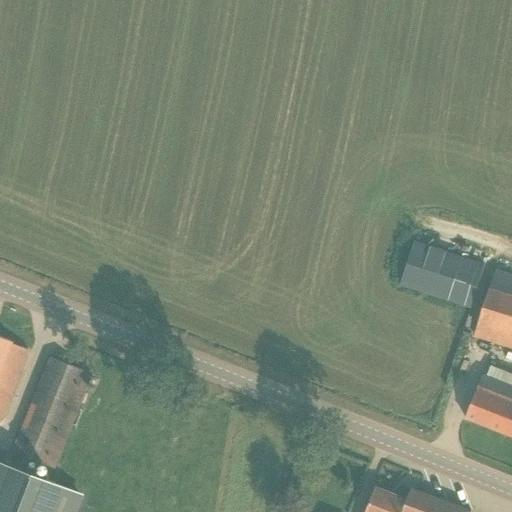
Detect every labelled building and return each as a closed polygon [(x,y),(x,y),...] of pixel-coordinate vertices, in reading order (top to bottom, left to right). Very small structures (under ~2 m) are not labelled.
[(469,309),(484,264),(413,240),(398,286),(469,309)] [(511,274),(496,269),(480,317),(474,336),(508,347),(503,362),(511,365),(511,274)] [(0,419),(27,351),(10,343),(10,342),(0,337),(0,419)] [(49,357),(42,376),(11,451),(52,468),(90,374),(49,357)] [(465,419),(501,433),(511,437),(511,387),(482,375),(465,419)] [(0,511),(75,511),(82,495),(0,463),(0,511)] [(375,487),(365,511),(470,511),(471,511),(411,489),(407,500),(375,487)]
